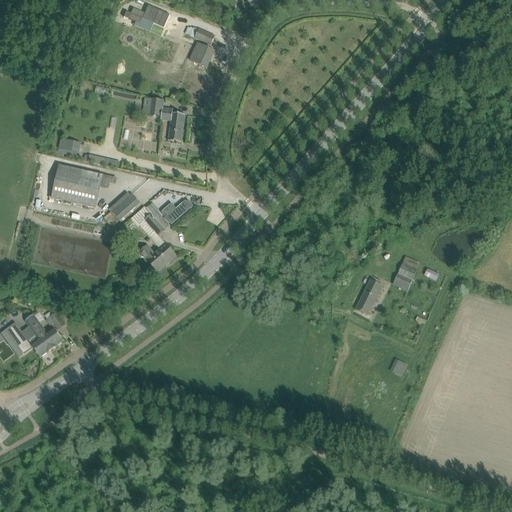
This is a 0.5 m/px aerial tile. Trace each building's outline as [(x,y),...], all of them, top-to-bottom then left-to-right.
[(126,12),(124,17),(136,23),(139,24),(142,19),(155,25),(164,29),(169,16),(148,6),(144,14),(133,9),(131,14),(126,12)] [(192,61),(206,67),(218,38),(191,27),(188,34),(201,39),(192,61)] [(172,92),(170,99),(177,102),(180,95),(172,92)] [(151,100),(149,116),(162,118),(161,121),(172,122),(170,142),(172,142),(171,143),(176,144),(176,145),(178,145),(178,144),(180,144),(180,143),(182,143),(185,116),(175,115),(173,114),(174,109),(163,108),(164,101),(151,100)] [(61,139),(59,148),(77,153),(79,154),(81,144),(61,139)] [(100,188),(103,176),(59,166),(52,199),(96,209),(100,188)] [(112,213),(119,221),(140,203),(132,195),(112,213)] [(172,224),(190,208),(186,202),(176,211),(172,205),(162,213),(172,224)] [(166,231),(147,209),(145,207),(132,220),(138,227),(140,226),(160,249),(154,254),(147,246),(145,248),(145,247),(142,248),(140,249),(139,252),(139,255),(141,257),(144,258),(145,257),(147,260),(147,261),(152,267),(145,273),(151,280),(158,273),(158,272),(176,256),(170,249),(166,244),(159,236),(166,231)] [(408,293),(416,270),(402,264),(392,287),(408,293)] [(440,277),(428,271),(424,278),(436,284),(440,277)] [(383,287),(380,285),(371,281),(356,311),(368,317),(383,287)] [(59,330),(65,325),(57,314),(51,319),(46,321),(50,327),(54,324),(59,330)] [(35,327),(40,324),(34,316),(25,322),(29,327),(38,339),(31,345),(34,349),(40,358),(52,350),(35,327)] [(423,328),(426,322),(418,318),(416,321),(419,326),(423,328)] [(34,349),(31,345),(16,324),(13,326),(5,331),(23,357),(34,349)] [(47,334),(40,324),(35,327),(52,350),(64,341),(54,328),(47,334)] [(394,374),(402,378),(408,366),(399,362),(394,374)]
